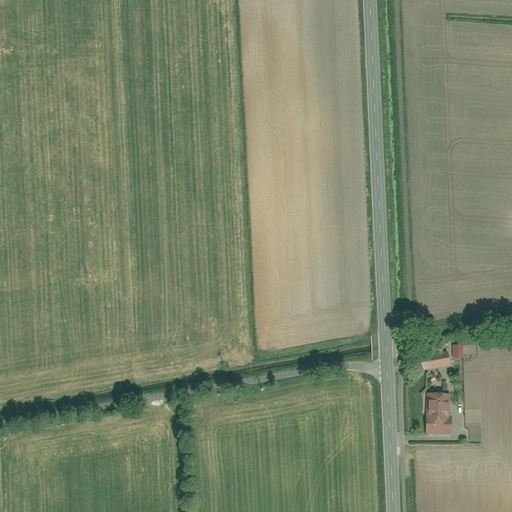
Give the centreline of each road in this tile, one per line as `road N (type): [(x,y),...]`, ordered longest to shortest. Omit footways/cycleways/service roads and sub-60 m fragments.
road 1 (tertiary): [(391,511),(369,0)]
road 2 (track): [(401,368),(316,368),(0,424)]
